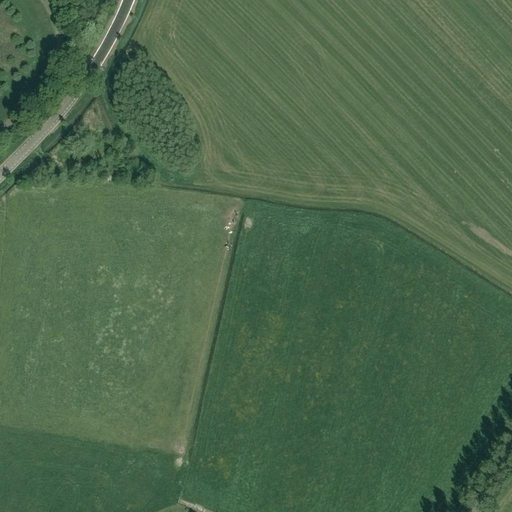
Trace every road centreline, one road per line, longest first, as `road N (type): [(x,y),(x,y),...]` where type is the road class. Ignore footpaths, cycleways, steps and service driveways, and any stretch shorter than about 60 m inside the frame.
road 1 (tertiary): [(0,174),(75,92),(126,0)]
road 2 (unclassified): [(0,132),(56,62),(59,32),(44,0)]
